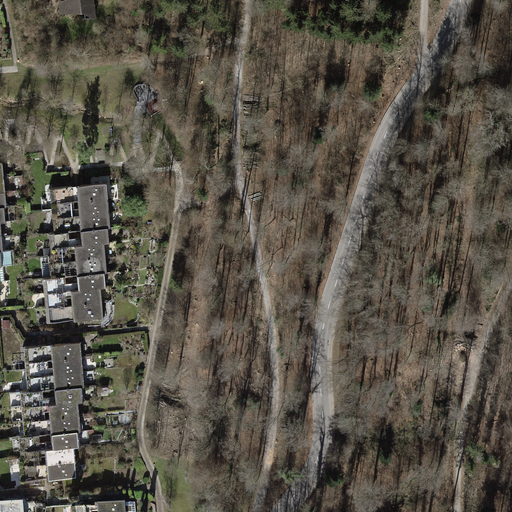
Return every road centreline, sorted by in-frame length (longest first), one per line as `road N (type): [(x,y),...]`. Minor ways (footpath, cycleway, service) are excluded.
road 1 (tertiary): [(280,511),(321,448),(324,323),(380,145),(460,0)]
road 2 (track): [(511,274),(461,417),(452,511)]
